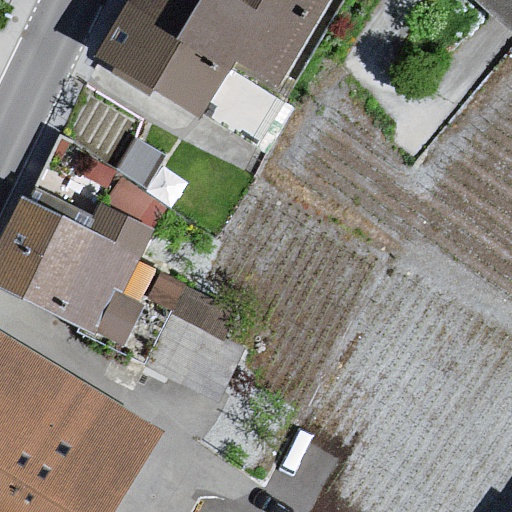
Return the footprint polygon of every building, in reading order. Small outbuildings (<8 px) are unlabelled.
[(309,0),(112,0),(76,62),(182,124),(211,73),(255,91),(309,0)] [(511,46),(511,0),(450,0),(510,48),(511,46)] [(95,226),(31,196),(0,260),(0,279),(104,330),(153,230),(105,206),(95,226)] [(153,295),(202,317),(215,289),(166,267),(153,295)] [(97,511),(156,421),(0,319),(0,511),(97,511)]
